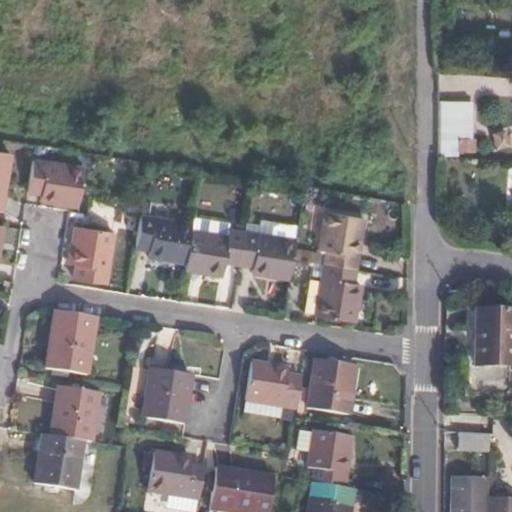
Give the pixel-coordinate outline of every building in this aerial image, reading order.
[(473,103),(437,103),(438,158),(460,160),(460,140),(474,139),(473,103)] [(505,132),(490,135),(494,151),(509,148),(505,132)] [(0,210),(2,211),(11,154),(0,151),(0,210)] [(83,168),(32,159),(27,190),(39,192),(38,200),(77,206),(83,168)] [(185,256),(190,223),(191,219),(137,210),(132,242),(147,244),(146,249),(185,256)] [(321,264),(353,270),(362,219),(323,212),(317,249),(323,250),(323,254),(321,264)] [(104,275),(114,223),(76,217),(69,254),(75,256),(74,269),(104,275)] [(244,222),(242,232),(237,263),(249,265),(248,272),(287,279),(290,259),(292,248),(296,225),(258,219),(257,224),(244,222)] [(237,263),(242,232),(190,223),(185,256),(184,261),(222,267),(223,260),(237,263)] [(323,254),(292,248),(290,259),(321,264),(323,254)] [(351,283),(353,270),(321,264),(318,280),(312,314),(350,321),(356,284),(351,283)] [(312,314),(318,280),(308,278),(302,312),(312,314)] [(465,361),(463,391),(509,394),(511,341),(511,306),(479,305),(475,362),(465,361)] [(95,317),(54,310),(44,368),(85,375),(95,317)] [(346,413),(354,365),(312,359),(304,406),(346,413)] [(295,406),(299,377),(285,375),(286,367),(249,362),(243,399),(281,405),(295,406)] [(182,425),(189,375),(147,368),(138,417),(182,425)] [(79,440),(86,441),(95,393),(54,385),(46,434),(79,440)] [(281,405),(243,399),(241,410),(280,415),(281,405)] [(308,452),(311,431),(298,429),(295,450),(308,452)] [(313,469),(310,484),(342,489),(351,436),(311,429),(311,431),(308,452),(306,468),(313,469)] [(79,440),(46,434),(38,432),(29,481),(70,488),(79,440)] [(489,435),(458,433),(457,450),(489,452),(489,435)] [(147,492),(197,500),(203,468),(190,466),(191,460),(152,454),(147,492)] [(209,509),(222,511),(267,511),(273,478),(215,469),(209,509)] [(482,511),(484,479),(451,478),(448,511),(482,511)] [(347,511),(352,490),(342,489),(310,484),(305,511),(347,511)] [(485,511),(505,511),(506,499),(486,498),(485,511)]
